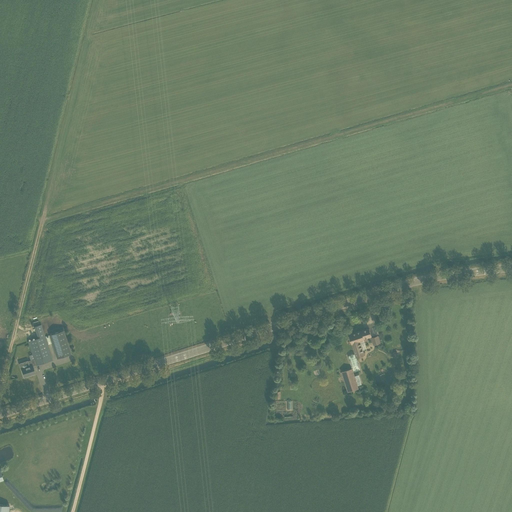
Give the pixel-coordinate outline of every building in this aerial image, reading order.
[(28,341),(34,359),(20,363),(24,376),(25,376),(30,374),(30,375),(35,373),(32,366),(36,365),(52,360),(41,325),(34,327),(38,338),(28,341)] [(369,328),(349,335),(356,357),(364,355),(360,341),(364,340),(364,339),(371,336),(369,328)] [(64,330),(49,335),(57,358),(72,353),(64,330)] [(381,343),(378,335),(371,338),(373,345),(381,343)] [(342,372),(348,391),(358,388),(352,369),(342,372)]
